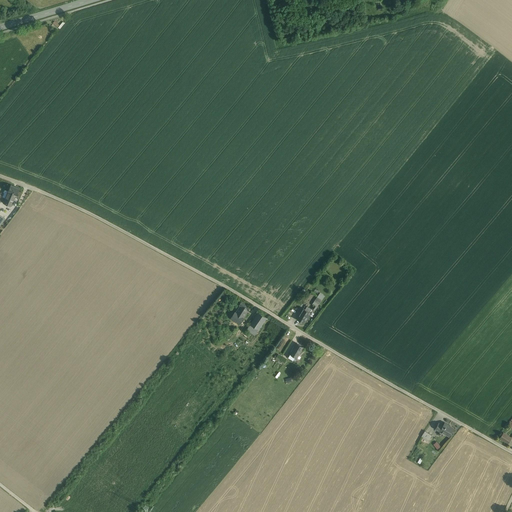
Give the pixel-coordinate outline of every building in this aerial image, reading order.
[(19,188),(11,184),(8,191),(16,195),(17,195),(19,188)] [(16,195),(8,191),(5,198),(5,199),(3,202),(11,206),(16,195)] [(315,305),(317,307),(322,301),(317,297),(312,304),(314,306),(315,305)] [(242,301),(240,304),(241,305),(236,312),(244,317),(251,307),(242,301)] [(308,311),(304,308),(297,319),(304,323),(306,320),(307,321),(308,318),(307,318),(311,312),(310,312),(311,311),(309,310),(308,311)] [(237,321),(240,323),(244,317),(236,312),(235,312),(231,318),(236,322),(237,321)] [(259,312),(251,324),(259,329),(267,317),(259,312)] [(259,329),(251,324),(247,329),(255,335),(259,329)] [(297,343),(295,346),(294,345),(293,347),(294,348),(290,354),(297,358),(304,347),(297,343)] [(286,360),(278,354),(276,359),(284,364),(286,360)] [(454,428),(445,423),(443,425),(440,430),(440,431),(450,436),(454,428)] [(426,438),(429,433),(425,431),(420,439),(427,443),(429,440),(426,438)] [(511,438),(504,433),(500,438),(508,443),(511,438)]
